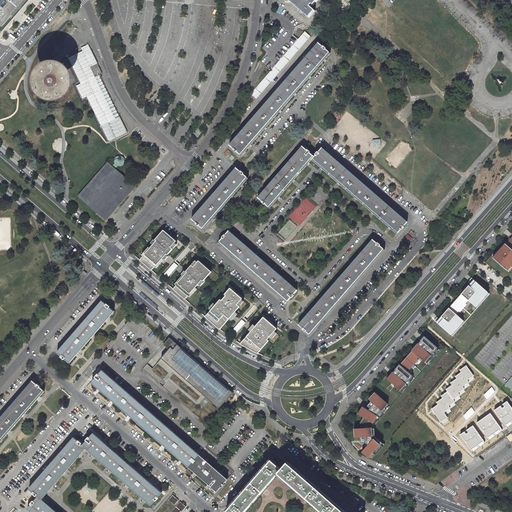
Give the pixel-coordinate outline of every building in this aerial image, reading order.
[(0,0),(0,24),(2,26),(23,0),(0,0)] [(316,0),(289,0),(291,1),(309,17),(315,10),(309,5),(312,3),(313,4),(316,0)] [(256,99),(310,37),(305,32),(298,39),(271,70),(252,92),(250,94),(256,99)] [(83,99),(87,97),(109,141),(128,132),(99,75),(102,73),(88,44),(81,48),(82,51),(68,58),(81,83),(76,86),(83,99)] [(318,44),(231,147),(243,158),(251,149),(331,54),(318,44)] [(54,87),(57,86),(58,85),(59,83),(60,81),(60,80),(60,77),(58,75),(57,73),(54,72),(53,72),(52,72),(50,72),(47,73),(46,75),(45,78),(45,80),(45,81),(46,84),(47,85),(48,86),(51,87),(53,87),(54,87)] [(380,139),(372,140),(373,148),(381,147),(380,139)] [(408,223),(321,148),(314,156),(302,146),(272,181),(258,198),(270,208),(277,199),(279,197),(292,182),(294,180),(307,164),(309,163),(312,160),(321,168),(322,169),(338,182),(339,184),(355,197),(357,199),(371,212),(373,214),(389,227),(391,228),(397,233),(398,235),(408,223)] [(108,162),(78,197),(99,214),(107,205),(112,210),(134,185),(116,169),(119,166),(120,166),(122,166),(124,166),(124,164),(126,159),(121,154),(117,156),(115,158),(114,160),(115,164),(113,166),(108,163),(108,162)] [(248,179),(236,169),(193,220),(204,230),(248,179)] [(430,192),(435,197),(442,190),(438,185),(430,192)] [(104,219),(112,210),(107,205),(99,214),(104,219)] [(176,241),(164,230),(155,240),(157,241),(150,248),(149,247),(142,255),(143,257),(140,260),(149,268),(152,270),(155,267),(156,268),(161,263),(163,260),(162,259),(167,254),(168,255),(168,254),(175,247),(173,245),(176,241)] [(508,237),(491,256),(509,272),(511,268),(511,231),(511,233),(508,237)] [(238,240),(229,233),(219,244),(287,303),(297,292),(289,285),(272,270),(255,255),(238,240)] [(385,249),(373,239),(368,245),(367,247),(366,248),(353,263),(352,264),(351,265),(339,279),(337,281),(336,282),(324,297),(323,298),(321,299),(309,313),(308,315),(306,317),(299,325),(310,335),(385,249)] [(177,285),(173,289),(185,299),(188,295),(190,297),(197,289),(195,287),(202,280),(203,281),(205,279),(211,271),(199,261),(195,264),(194,263),(186,271),(187,272),(183,277),(182,276),(175,284),(177,285)] [(437,316),(434,320),(452,336),(490,294),(472,278),(468,282),(454,297),(451,301),(437,316)] [(242,298),(230,288),(224,294),(226,295),(222,301),(220,299),(217,303),(215,302),(211,305),(214,307),(205,317),(207,319),(218,328),(220,329),(229,318),(231,320),(235,316),(237,314),(235,312),(240,307),(239,306),(244,301),(242,299),(242,298)] [(114,311),(102,301),(102,302),(100,304),(58,354),(69,363),(78,352),(93,335),(108,317),(109,316),(114,311)] [(277,328),(263,317),(254,327),(252,326),(249,330),(251,331),(240,344),(254,351),(258,353),(269,340),(267,339),(271,335),(272,337),(276,333),(274,331),(277,328)] [(436,347),(424,336),(422,338),(420,341),(417,344),(416,346),(414,347),(401,363),(411,372),(422,360),(436,347)] [(172,349),(176,344),(169,338),(165,342),(163,344),(168,349),(170,347),(172,349)] [(168,349),(161,358),(172,367),(206,397),(219,408),(232,393),(176,344),(172,349),(170,347),(168,349)] [(411,372),(401,363),(392,372),(391,373),(390,374),(387,378),(401,391),(416,376),(411,372)] [(468,380),(473,375),(467,365),(460,369),(461,372),(455,376),(457,378),(451,383),(452,385),(446,389),(447,391),(441,396),(442,398),(436,402),(438,404),(432,409),(441,422),(447,417),(444,413),(450,408),(449,406),(455,402),(453,400),(460,395),(458,393),(464,388),(463,386),(469,382),(468,380)] [(198,453),(103,371),(99,375),(98,374),(95,377),(97,378),(93,383),(189,466),(200,454),(198,453)] [(38,383),(33,379),(0,417),(0,440),(8,431),(24,413),(37,397),(44,389),(40,386),(41,385),(38,383)] [(390,406),(375,392),(366,403),(365,404),(362,406),(362,407),(357,414),(363,417),(364,418),(368,420),(375,424),(390,406)] [(494,410),(506,425),(511,420),(511,407),(507,401),(494,410)] [(477,423),(489,440),(502,430),(490,414),(477,423)] [(360,427),(354,427),(354,438),(360,437),(360,441),(361,442),(366,442),(369,444),(362,452),(370,459),(384,443),(375,437),(375,427),(371,427),(361,427),(360,427)] [(459,437),(470,451),(483,443),(473,428),(459,437)] [(163,492),(94,433),(84,445),(75,437),(30,489),(39,496),(29,509),(33,511),(56,511),(52,508),(42,499),(51,489),(65,473),(79,457),(87,447),(101,459),(116,472),(130,484),(146,498),(153,504),(163,492)] [(346,511),(288,462),(282,469),(271,460),(228,510),(229,511),(244,511),(279,473),(324,511),(346,511)]
